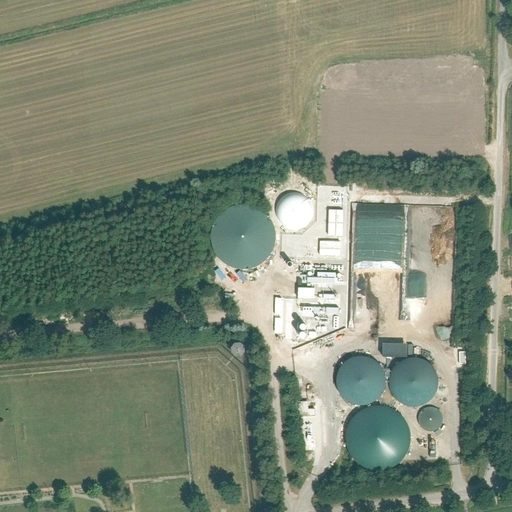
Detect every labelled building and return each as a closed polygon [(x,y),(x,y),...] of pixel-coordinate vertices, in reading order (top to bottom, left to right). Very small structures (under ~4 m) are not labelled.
[(273,253),(276,245),(277,237),(276,228),(273,221),(268,214),(261,209),(254,206),(245,205),(237,206),(229,209),(223,214),(218,221),(214,228),(213,237),(214,245),(218,252),(223,259),(229,264),(237,267),(245,268),(253,267),(261,264),(268,259),(273,253)] [(406,341),(382,340),(382,355),(406,355),(406,341)] [(430,397),(434,392),(436,386),(437,379),(435,373),(432,367),(428,362),(422,359),(415,357),(409,358),(402,360),(397,364),(393,369),(391,375),(390,382),(392,388),(395,394),(399,399),(405,402),(412,404),(418,403),(424,401),(430,397)] [(373,397),(378,392),(381,386),(382,379),(380,373),(377,367),(372,362),(366,359),(359,358),(353,359),(347,363),(342,368),(339,374),(338,380),(340,387),(343,393),(348,398),(354,400),(361,401),(367,400),(373,397)] [(313,415),(312,401),(302,402),(303,415),(313,415)] [(406,454),(409,447),(410,439),(410,431),(407,423),(402,417),(396,411),(388,408),(380,407),(372,407),(365,410),(358,415),(353,421),(349,429),(348,437),(349,445),(351,452),(356,459),(362,464),(370,468),(378,469),(386,468),(394,465),(400,461),(406,454)] [(420,421),(421,425),(424,428),(428,430),(433,430),(437,428),(440,425),(442,421),(442,417),(440,413),(437,410),(433,408),(429,408),(425,409),(422,412),(420,416),(420,421)]
